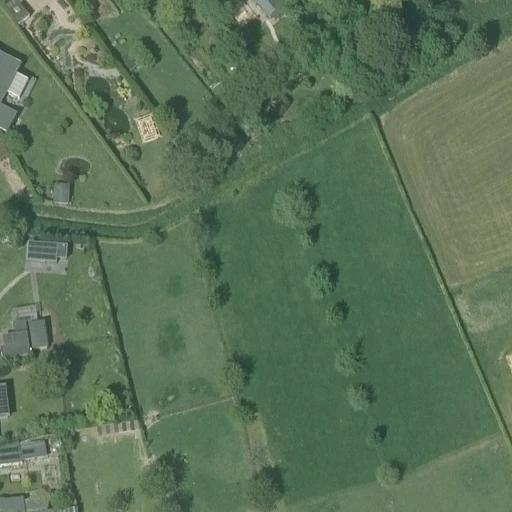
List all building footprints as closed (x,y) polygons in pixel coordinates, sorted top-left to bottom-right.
[(14,0),(0,0),(0,2),(9,14),(20,6),(14,0)] [(280,0),(251,0),(272,21),(287,7),(280,0)] [(20,27),(30,19),(20,6),(9,14),(20,27)] [(142,61),(138,54),(132,58),(130,56),(122,61),(131,73),(140,67),(138,64),(142,61)] [(0,106),(21,68),(0,56),(0,130),(8,135),(17,116),(0,106)] [(68,191),(53,190),(52,204),(67,205),(68,191)] [(61,247),(27,244),(26,263),(56,265),(57,255),(61,256),(61,247)] [(16,307),(16,322),(42,322),(42,308),(16,307)] [(27,335),(12,337),(13,347),(3,349),(0,349),(0,353),(3,366),(30,356),(27,335)] [(31,341),(32,351),(48,349),(46,339),(31,341)] [(0,467),(21,465),(20,457),(18,446),(0,451),(0,467)] [(33,461),(31,447),(19,449),(21,463),(33,461)] [(31,503),(31,511),(46,511),(45,501),(31,503)] [(0,511),(24,511),(23,502),(0,503),(0,511)]
